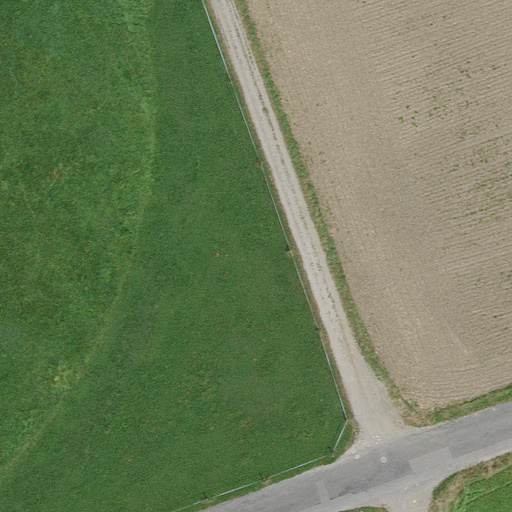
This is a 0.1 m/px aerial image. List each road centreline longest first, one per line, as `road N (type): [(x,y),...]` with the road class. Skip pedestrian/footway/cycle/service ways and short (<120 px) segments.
road 1 (track): [(401,511),(217,0)]
road 2 (residential): [(253,511),(511,420)]
